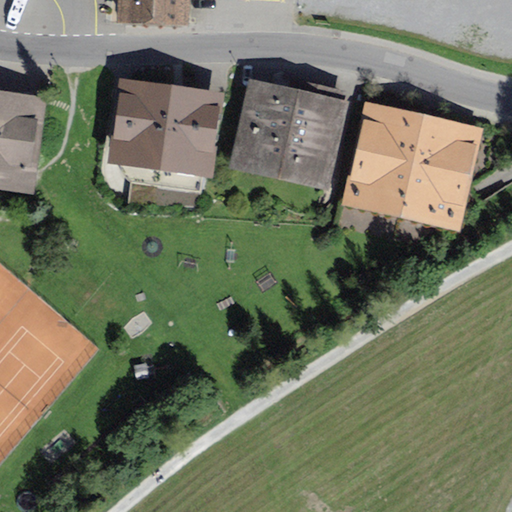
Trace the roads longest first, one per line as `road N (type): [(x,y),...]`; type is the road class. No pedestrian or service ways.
road 1 (unclassified): [(511,100),(321,50),(0,46)]
road 2 (track): [(121,511),(256,410),(511,247)]
road 3 (track): [(256,410),(337,511)]
